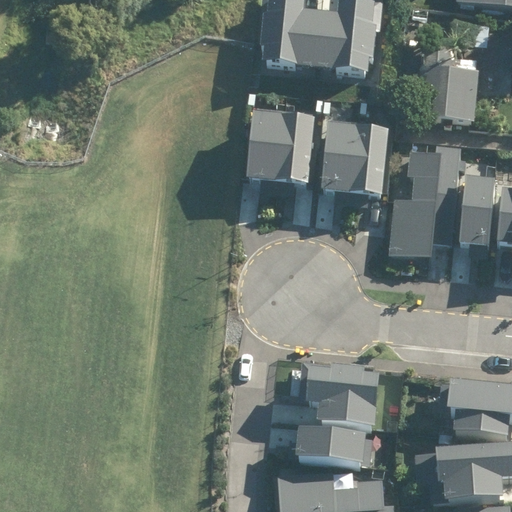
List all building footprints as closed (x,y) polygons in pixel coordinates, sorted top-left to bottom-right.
[(267,66),(371,75),(372,62),(375,62),(378,29),(384,30),(386,0),(344,0),(343,19),(306,16),(307,0),(263,0),(262,17),(266,18),(263,52),(268,52),(267,66)] [(511,0),(457,0),(458,4),(511,8),(511,0)] [(462,26),(461,47),(488,48),(490,28),(462,26)] [(427,42),(424,121),(477,122),(479,61),(453,60),(453,43),(427,42)] [(253,184),(311,188),(317,117),(259,112),(253,184)] [(324,195),(383,201),(390,126),(331,120),(324,195)] [(456,248),(464,149),(439,147),(438,157),(411,154),(409,179),(418,179),(416,204),(396,203),(392,256),(436,260),(437,246),(456,248)] [(461,248),(492,250),(497,179),(466,177),(461,248)] [(511,194),(503,193),(498,247),(511,248),(511,194)] [(318,425),(377,429),(381,378),(325,374),(326,365),(303,364),(301,393),(310,394),(309,406),(319,407),(318,425)] [(456,435),(508,440),(510,421),(511,421),(511,392),(442,385),(439,414),(458,416),(456,435)] [(295,461),(367,466),(368,437),(297,432),(295,461)] [(511,448),(417,458),(420,487),(432,486),(434,505),(504,498),(503,482),(511,480),(511,448)] [(397,511),(397,506),(384,507),(382,484),(358,485),(358,489),(337,491),(335,473),(279,477),(282,511),(397,511)]
